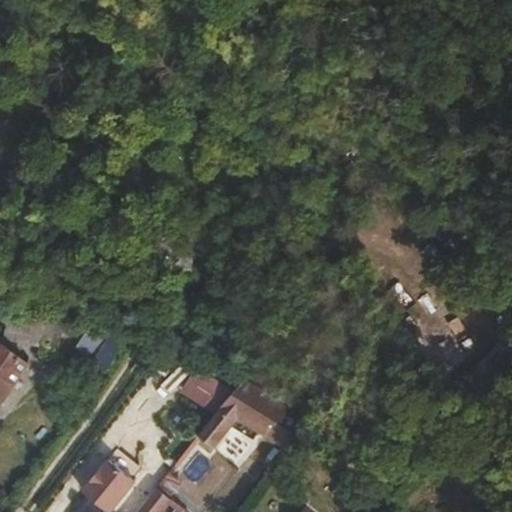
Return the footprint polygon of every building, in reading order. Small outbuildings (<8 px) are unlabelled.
[(32,339),(35,313),(9,307),(7,335),(32,339)] [(62,347),(67,320),(35,313),(32,339),(31,341),(62,347)] [(106,368),(128,334),(111,330),(94,360),(106,368)] [(0,395),(3,398),(32,358),(0,338),(0,395)] [(311,421),(243,373),(197,432),(214,447),(238,416),(286,452),(311,421)] [(113,511),(108,509),(132,476),(103,455),(80,489),(94,499),(83,511),(113,511)] [(162,511),(175,496),(157,483),(134,511),(162,511)] [(336,511),(320,499),(309,511),(336,511)]
